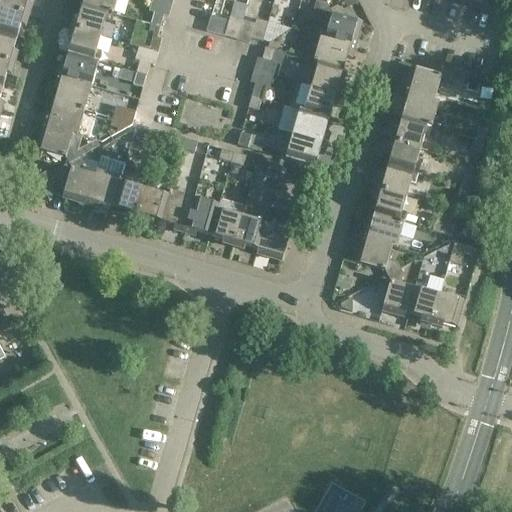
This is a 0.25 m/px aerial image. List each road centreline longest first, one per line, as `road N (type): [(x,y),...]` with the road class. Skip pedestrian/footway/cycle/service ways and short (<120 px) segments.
road 1 (residential): [(307,312),(394,43),(368,0)]
road 2 (residential): [(154,511),(220,284)]
road 3 (tertiary): [(220,284),(0,225)]
road 4 (tertiary): [(487,401),(445,387),(411,360),(327,334),(307,312)]
road 5 (residential): [(229,78),(167,59),(185,0)]
